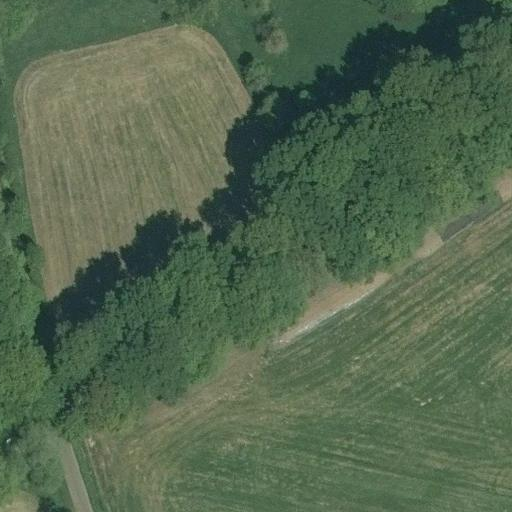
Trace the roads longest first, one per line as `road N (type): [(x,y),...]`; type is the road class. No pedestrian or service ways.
road 1 (residential): [(175,350),(511,139)]
road 2 (residential): [(60,419),(0,239)]
road 3 (residential): [(175,350),(60,419)]
